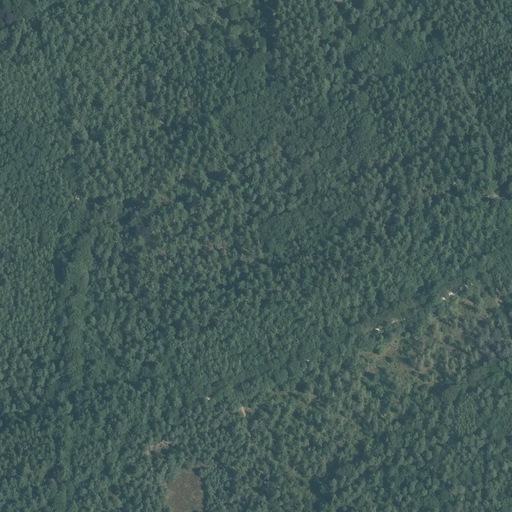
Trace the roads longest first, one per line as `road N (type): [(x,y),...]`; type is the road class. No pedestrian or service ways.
road 1 (track): [(289,511),(511,351)]
road 2 (track): [(511,246),(493,185),(496,158),(419,0)]
road 3 (track): [(75,138),(85,188),(71,393)]
road 4 (track): [(290,367),(511,261)]
road 5 (track): [(290,367),(269,309),(262,246),(228,160)]
road 6 (track): [(327,112),(511,34)]
road 7 (track): [(283,0),(273,14),(276,59),(244,65),(234,111),(211,124)]
road 8 (track): [(143,221),(169,372),(178,381)]
road 9 (track): [(314,120),(384,269)]
road 10 (track): [(48,0),(75,138)]
road 11 (track): [(271,511),(236,390)]
